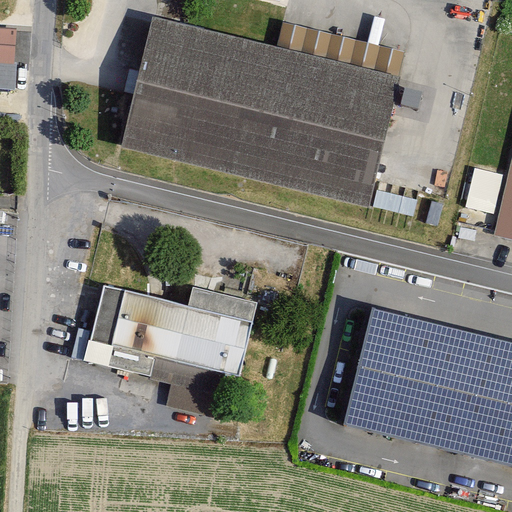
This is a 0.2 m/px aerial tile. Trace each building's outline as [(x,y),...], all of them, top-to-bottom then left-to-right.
[(279,52),(155,22),(124,148),(367,207),(398,80),(279,52)] [(285,27),(279,52),(398,80),(404,55),(285,27)] [(0,86),(14,87),(15,63),(0,62),(0,86)] [(511,158),(493,235),(511,239),(511,158)] [(474,168),(470,207),(499,211),(503,171),(474,168)] [(217,371),(239,376),(256,305),(195,290),(190,309),(104,288),(87,362),(174,382),(168,406),(207,415),(217,371)] [(511,347),(371,314),(344,426),(511,466),(511,347)]
